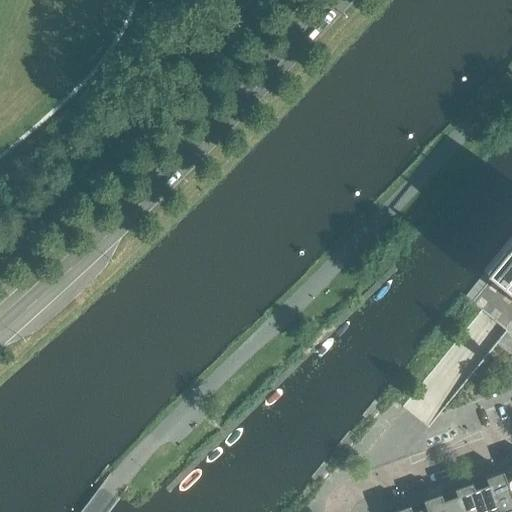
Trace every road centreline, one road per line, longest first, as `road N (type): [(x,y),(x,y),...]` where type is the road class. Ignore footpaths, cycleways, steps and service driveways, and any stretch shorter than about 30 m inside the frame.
road 1 (residential): [(93,511),(148,446),(511,77)]
road 2 (secondary): [(0,332),(338,0)]
road 3 (residential): [(344,511),(361,492),(511,438)]
